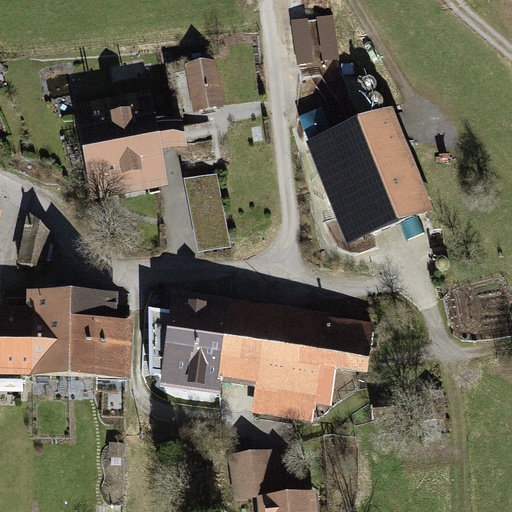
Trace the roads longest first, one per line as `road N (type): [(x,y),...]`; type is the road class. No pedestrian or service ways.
road 1 (unclassified): [(265,0),(289,269),(107,271),(0,182)]
road 2 (track): [(289,269),(326,284),(420,281),(452,373),(454,451)]
road 3 (track): [(351,0),(413,103)]
